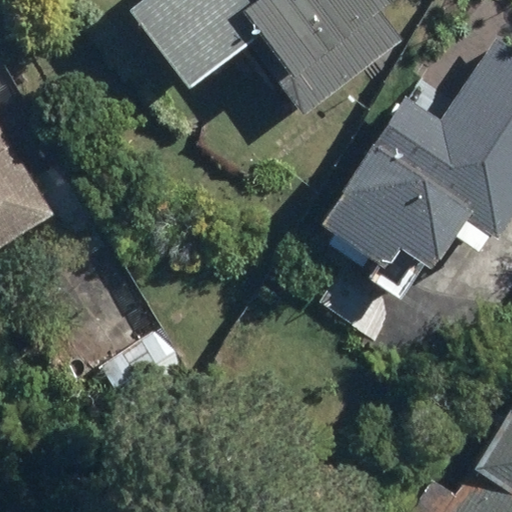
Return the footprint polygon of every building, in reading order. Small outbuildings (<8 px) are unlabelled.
[(136,0),(115,16),(174,95),(236,48),(293,123),(402,41),(371,0),(136,0)] [(472,263),(511,205),(511,37),(500,29),(433,125),(396,99),(302,233),(361,273),(354,282),(391,307),(438,240),(472,263)] [(0,144),(0,247),(45,222),(0,144)] [(184,365),(156,327),(88,377),(116,415),(184,365)] [(399,511),(511,511),(511,394),(445,492),(423,478),(399,511)]
